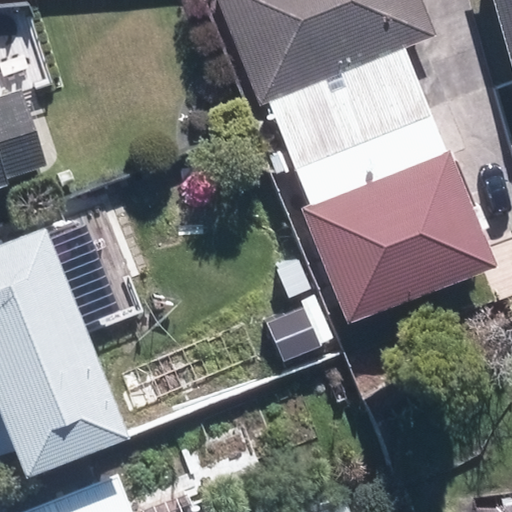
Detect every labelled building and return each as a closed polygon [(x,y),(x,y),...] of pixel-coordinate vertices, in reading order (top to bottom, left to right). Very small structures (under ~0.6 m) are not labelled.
[(432,33),(419,0),(210,0),(253,105),(262,101),(282,150),(267,157),(274,175),(290,169),(426,114),(399,47),(432,33)] [(511,0),(487,0),(511,88),(511,0)] [(0,175),(40,162),(16,91),(0,96),(0,175)] [(426,114),(290,169),(303,205),(292,209),(337,320),(484,260),(426,114)] [(0,233),(0,432),(16,472),(120,431),(36,220),(0,233)] [(122,396),(130,417),(159,405),(152,385),(122,396)] [(127,511),(117,482),(113,474),(17,511),(127,511)]
